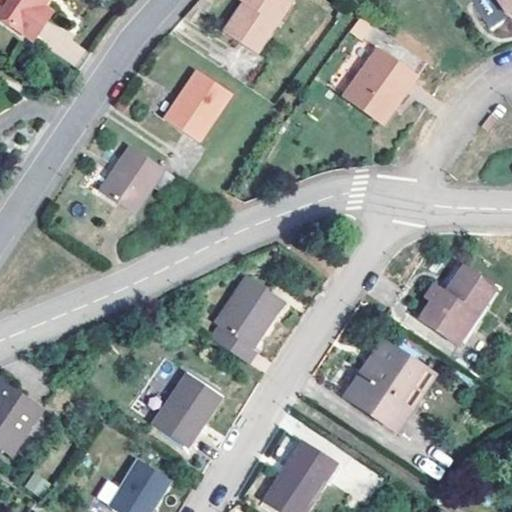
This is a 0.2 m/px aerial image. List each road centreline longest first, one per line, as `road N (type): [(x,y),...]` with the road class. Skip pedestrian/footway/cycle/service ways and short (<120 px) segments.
road 1 (residential): [(0,339),(323,198),(356,191),(406,199)]
road 2 (residential): [(406,199),(202,511)]
road 3 (residential): [(165,0),(0,236)]
road 4 (residential): [(511,76),(482,90),(406,199)]
